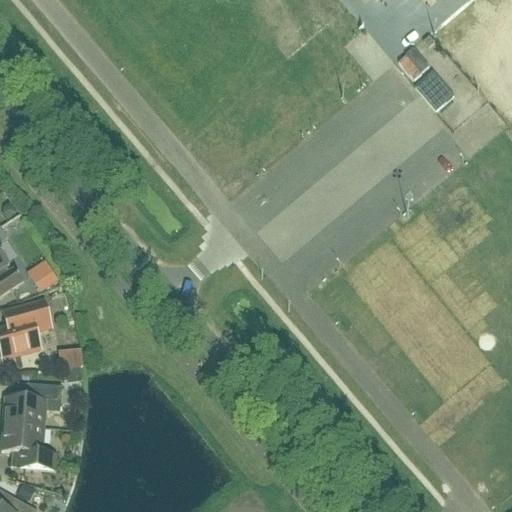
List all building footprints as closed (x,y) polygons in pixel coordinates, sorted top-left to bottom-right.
[(423,47),(428,53),(434,48),(428,42),(423,47)] [(404,59),(420,79),(429,71),(413,52),(404,59)] [(419,98),(435,116),(453,101),(432,76),(414,92),(419,98)] [(382,86),(369,95),(376,105),(389,96),(382,86)] [(454,132),(471,159),(510,134),(492,107),(454,132)] [(324,134),(335,147),(362,123),(350,110),(324,134)] [(293,164),(311,155),(305,142),(287,151),(293,164)] [(6,272),(9,270),(0,256),(0,246),(5,243),(0,235),(0,300),(21,287),(22,287),(13,273),(9,276),(6,272)] [(475,255),(426,294),(386,244),(368,259),(358,246),(341,260),(353,274),(321,300),(366,356),(383,342),(408,373),(441,347),(455,364),(471,350),(457,332),(505,293),(475,255)] [(29,277),(44,297),(61,285),(46,264),(29,277)] [(39,354),(34,337),(50,333),(43,306),(3,318),(7,332),(0,334),(0,355),(2,365),(39,354)] [(378,349),(368,355),(381,376),(391,370),(378,349)] [(83,354),(59,354),(59,372),(82,373),(83,354)] [(59,418),(61,392),(33,390),(32,406),(5,404),(3,430),(43,433),(44,417),(59,418)] [(54,476),(56,460),(41,459),(43,433),(3,430),(1,456),(28,458),(27,474),(54,476)] [(27,508),(33,496),(22,490),(16,502),(27,508)]
